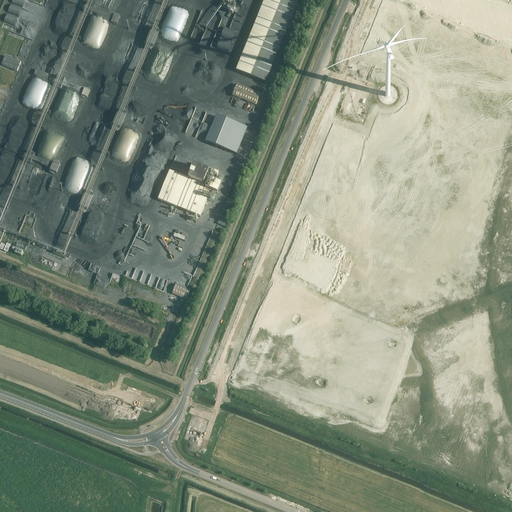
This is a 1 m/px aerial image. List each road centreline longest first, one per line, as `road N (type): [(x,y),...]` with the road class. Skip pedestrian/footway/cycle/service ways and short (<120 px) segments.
road 1 (tertiary): [(158,434),(182,403),(345,0)]
road 2 (track): [(315,416),(294,340),(325,133),(309,87)]
road 3 (secondary): [(158,434),(123,440),(0,394)]
road 4 (secondary): [(291,511),(180,465),(158,434)]
